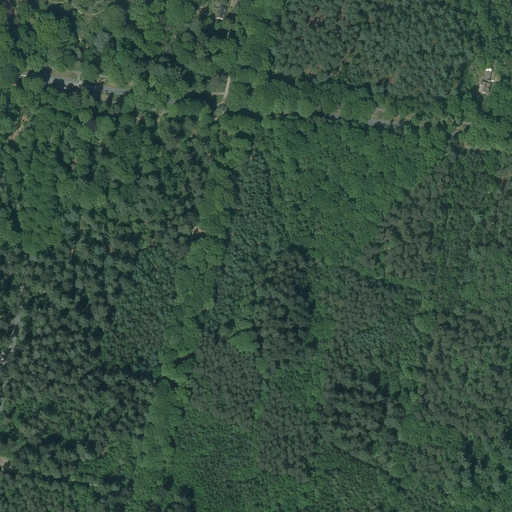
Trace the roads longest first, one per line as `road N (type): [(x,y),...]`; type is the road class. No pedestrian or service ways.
road 1 (secondary): [(511,143),(59,81)]
road 2 (track): [(126,511),(225,93)]
road 3 (tertiary): [(0,411),(59,81)]
road 4 (unknown): [(220,119),(242,155),(218,239)]
